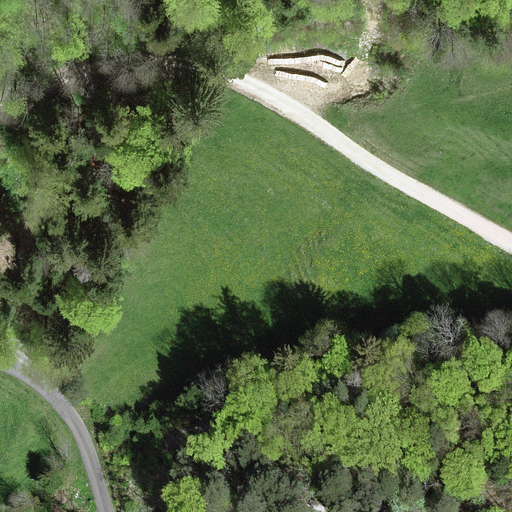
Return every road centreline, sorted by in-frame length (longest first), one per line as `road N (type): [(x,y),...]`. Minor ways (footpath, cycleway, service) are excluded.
road 1 (track): [(0,97),(109,67),(163,64),(225,77),(511,247)]
road 2 (residential): [(104,511),(70,417),(0,364)]
